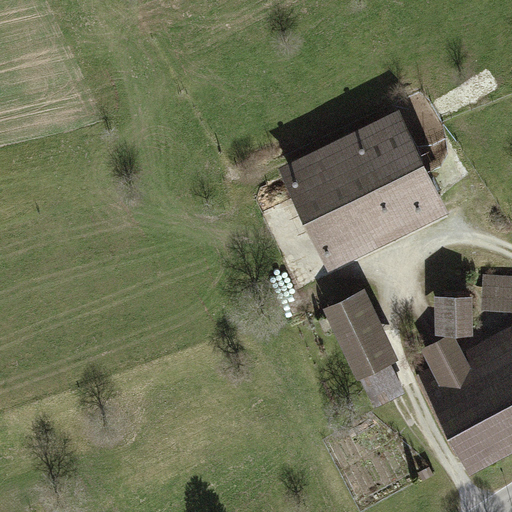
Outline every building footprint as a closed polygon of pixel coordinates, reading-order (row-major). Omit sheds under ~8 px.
[(398,104),(277,163),(327,266),(448,208),(398,104)] [(511,275),(483,274),(482,307),(511,308),(511,275)] [(364,286),(323,306),(357,376),(359,375),(374,406),(406,391),(391,360),(398,357),(364,286)] [(434,293),(435,329),(473,328),(472,292),(434,293)] [(431,366),(418,372),(470,472),(511,449),(511,323),(463,349),(453,329),(421,346),(431,366)] [(429,467),(419,474),(424,483),(435,477),(429,467)]
